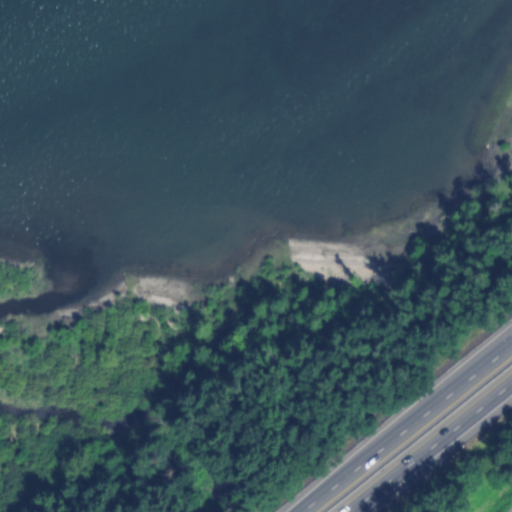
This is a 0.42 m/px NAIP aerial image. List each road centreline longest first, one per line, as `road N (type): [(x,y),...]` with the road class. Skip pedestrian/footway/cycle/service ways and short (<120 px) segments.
road 1 (motorway): [(503,346),(297,511)]
road 2 (motorway): [(343,511),(511,376)]
